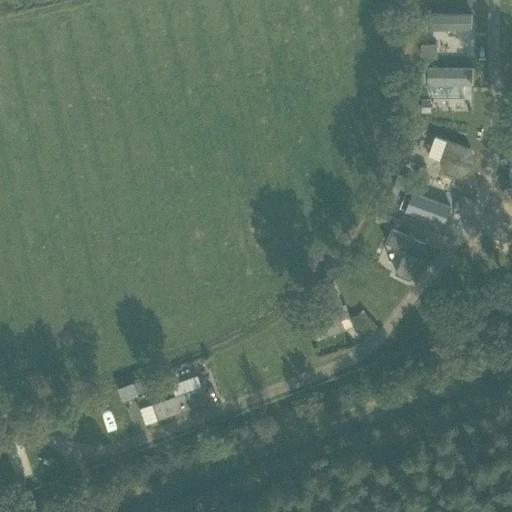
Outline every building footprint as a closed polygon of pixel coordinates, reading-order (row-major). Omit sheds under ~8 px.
[(427,12),(427,29),(472,29),(473,12),(427,12)] [(421,44),(421,56),(435,56),(435,44),(421,44)] [(473,83),(472,65),(427,66),(427,85),(473,83)] [(421,99),(421,111),(430,111),(430,99),(421,99)] [(431,151),(423,169),(450,180),(455,167),(460,169),(465,157),(452,152),(449,158),(431,151)] [(398,172),(394,184),(408,190),(413,178),(398,172)] [(412,190),(404,211),(444,225),(451,204),(412,190)] [(511,210),(489,219),(500,249),(511,244),(511,210)] [(308,290),(321,337),(348,329),(334,282),(308,290)] [(490,296),(486,287),(443,304),(451,325),(492,310),(487,297),(490,296)] [(137,393),(133,383),(132,381),(118,387),(123,399),(137,393)]
